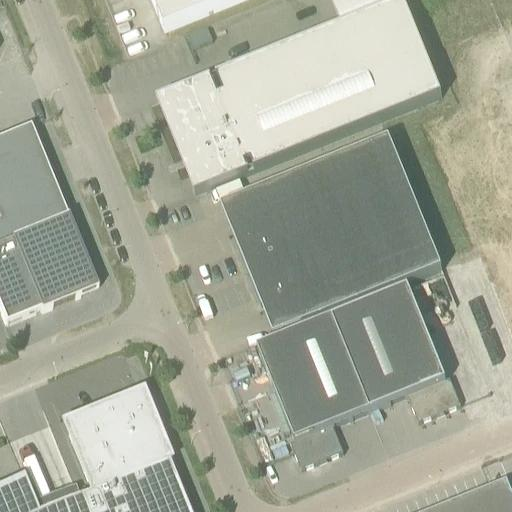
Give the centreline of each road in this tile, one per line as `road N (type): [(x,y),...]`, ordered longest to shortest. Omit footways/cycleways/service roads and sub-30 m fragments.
road 1 (unclassified): [(162,315),(34,0)]
road 2 (unclassified): [(242,511),(162,315)]
road 3 (unclassified): [(319,511),(511,434)]
road 4 (unclassified): [(0,380),(162,315)]
